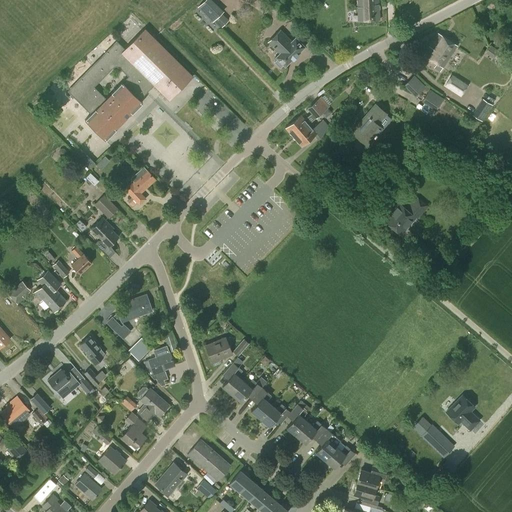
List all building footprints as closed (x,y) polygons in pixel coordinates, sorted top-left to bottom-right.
[(220,28),(228,20),(221,13),(222,11),(211,0),(203,0),(197,7),(212,22),(213,21),(220,28)] [(379,19),(377,0),(356,0),(357,6),(358,20),(379,19)] [(148,91),(153,85),(168,100),(193,76),(165,49),(164,47),(144,28),(142,30),(124,48),(116,41),(91,66),(67,91),(90,114),(84,120),(104,140),(105,139),(106,138),(142,102),(139,99),(146,93),(148,91)] [(291,41),(279,30),(268,42),(279,53),(275,57),(277,59),(274,62),(279,68),(283,64),(284,66),(292,59),(297,55),(297,54),(304,47),(295,37),(291,41)] [(443,67),(456,46),(437,33),(429,46),(428,46),(423,54),(436,63),(433,68),(439,72),(442,66),(443,67)] [(494,58),(499,50),(491,45),(486,53),(494,58)] [(460,96),(467,84),(451,74),(443,86),(460,96)] [(415,97),(425,87),(413,75),(403,85),(415,97)] [(435,110),(443,98),(429,89),(421,101),(435,110)] [(322,95),(329,102),(332,98),(325,92),(322,95)] [(314,119),(329,106),(321,96),(306,109),(314,119)] [(482,121),(492,105),(482,99),(472,115),(482,121)] [(367,145),(381,128),(376,124),(385,113),(375,105),(359,124),(361,125),(354,134),(367,145)] [(327,108),(321,113),(325,118),(331,112),(327,108)] [(293,137),(308,125),(300,115),(285,128),(293,137)] [(308,125),(293,137),(301,146),(313,135),(318,140),(321,138),(328,126),(323,119),(312,129),(308,125)] [(80,149),(74,154),(88,168),(94,163),(80,149)] [(159,165),(163,162),(160,158),(146,170),(143,167),(131,178),(134,181),(132,184),(130,182),(124,188),(139,204),(145,198),(140,193),(165,170),(159,165)] [(386,176),(392,167),(391,166),(383,175),(383,174),(374,185),(386,195),(395,184),(395,183),(399,178),(393,173),(388,178),(386,176)] [(108,217),(117,208),(103,194),(94,204),(108,217)] [(417,217),(427,206),(416,197),(405,209),(398,203),(384,220),(401,235),(416,217),(417,217)] [(109,246),(118,236),(109,227),(110,226),(102,217),(91,228),(109,246)] [(81,231),(85,228),(85,225),(79,219),(74,224),(81,231)] [(83,254),(76,246),(71,250),(78,259),(71,265),(79,273),(91,262),(83,254)] [(50,263),(55,259),(45,248),(40,252),(50,263)] [(63,277),(69,272),(58,260),(52,265),(63,277)] [(17,304),(23,298),(22,297),(30,290),(22,281),(7,293),(17,304)] [(54,311),(65,301),(47,281),(36,291),(54,311)] [(123,338),(130,331),(122,324),(121,321),(151,310),(146,295),(126,302),(128,308),(117,311),(112,316),(112,317),(107,322),(123,338)] [(0,347),(10,339),(0,327),(0,347)] [(164,336),(167,346),(170,345),(175,343),(170,330),(164,336)] [(94,364),(103,357),(101,355),(103,353),(100,349),(100,348),(89,336),(79,344),(89,356),(88,357),(94,364)] [(213,365),(220,362),(219,359),(231,354),(224,337),(205,345),(213,365)] [(238,355),(248,343),(243,338),(232,351),(238,355)] [(139,349),(134,344),(127,350),(133,356),(138,361),(144,354),(151,348),(146,343),(139,349)] [(162,370),(174,366),(169,352),(148,360),(149,360),(144,362),(146,368),(151,367),(154,375),(162,372),(162,370)] [(231,394),(243,380),(237,376),(242,370),(238,367),(222,386),(231,394)] [(96,375),(90,368),(83,373),(94,386),(99,381),(106,375),(101,370),(96,375)] [(65,374),(60,369),(47,380),(56,389),(55,390),(62,398),(78,384),(86,393),(93,388),(84,378),(79,382),(69,370),(65,374)] [(260,374),(255,380),(260,385),(266,380),(260,374)] [(243,380),(231,394),(240,401),(251,387),(243,380)] [(104,394),(108,390),(104,386),(100,389),(104,394)] [(149,389),(145,386),(142,387),(137,392),(137,396),(141,399),(140,400),(144,404),(138,412),(147,420),(154,412),(159,416),(169,405),(150,388),(149,389)] [(260,419),(272,405),(266,400),(271,395),(267,392),(251,411),(260,419)] [(475,407),(462,394),(444,411),(458,424),(460,422),(469,431),(480,420),(471,411),(475,407)] [(130,412),(136,404),(126,395),(119,403),(130,412)] [(13,428),(30,414),(26,410),(28,409),(17,397),(9,403),(11,405),(1,413),(8,422),(13,428)] [(272,405),(260,419),(269,426),(281,413),(272,405)] [(295,435),(307,422),(302,417),(306,412),(302,408),(298,414),(286,427),(295,435)] [(40,424),(45,419),(37,409),(31,414),(40,424)] [(136,448),(146,437),(141,433),(147,425),(131,411),(125,418),(132,424),(121,436),(136,448)] [(72,415),(77,421),(81,418),(76,412),(72,415)] [(431,424),(422,416),(412,427),(420,435),(443,457),(454,445),(431,424)] [(312,426),(307,422),(295,435),(304,442),(313,433),(318,437),(326,428),(316,420),(312,426)] [(324,460),(336,446),(330,442),(335,436),(326,428),(318,437),(324,442),(315,452),(324,460)] [(10,444),(6,440),(8,438),(0,430),(0,446),(4,443),(7,446),(5,448),(16,460),(17,460),(23,466),(33,457),(16,438),(10,444)] [(106,444),(112,438),(102,430),(97,436),(106,444)] [(217,480),(230,465),(200,439),(187,454),(217,480)] [(336,446),(324,460),(333,467),(341,457),(347,462),(355,453),(345,445),(341,450),(336,446)] [(114,473),(125,461),(110,447),(98,460),(114,473)] [(167,494),(185,473),(174,463),(156,484),(167,494)] [(93,477),(97,472),(88,465),(84,470),(93,477)] [(357,481),(375,487),(377,480),(383,482),(387,470),(372,466),(370,472),(360,469),(357,481)] [(239,491),(249,479),(240,470),(229,483),(239,491)] [(92,499),(101,488),(84,473),(75,484),(92,499)] [(39,502),(55,484),(49,478),(33,496),(39,502)] [(216,489),(204,479),(196,487),(208,498),(216,489)] [(248,499),(259,487),(249,479),(239,491),(248,499)] [(373,494),(375,487),(357,481),(353,494),(363,497),(361,504),(370,506),(367,511),(383,511),(384,511),(375,508),(379,496),(373,494)] [(258,507),(268,495),(259,487),(248,499),(258,507)] [(66,511),(55,501),(57,499),(52,495),(43,505),(47,510),(45,511),(66,511)] [(263,511),(270,511),(278,503),(268,495),(258,507),(263,511)] [(224,508),(228,503),(222,499),(219,503),(224,508)] [(159,511),(154,507),(155,506),(149,500),(138,511),(162,511),(160,510),(159,511)] [(228,503),(224,508),(229,511),(230,511),(234,508),(228,503)] [(278,503),(270,511),(286,511),(288,511),(278,503)]
